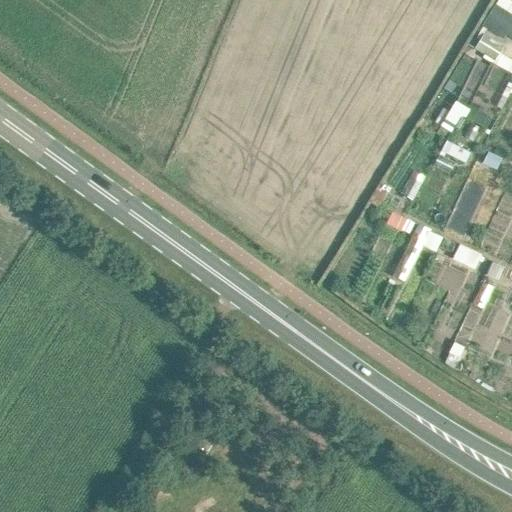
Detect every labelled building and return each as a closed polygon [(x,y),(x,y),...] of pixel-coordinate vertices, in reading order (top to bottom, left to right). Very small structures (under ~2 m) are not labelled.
[(504,0),(497,0),(495,4),(506,11),(508,9),(511,4),(504,0)] [(495,4),(481,26),(503,40),(506,35),(511,25),(511,15),(506,11),(495,4)] [(483,35),(474,49),(484,56),(494,62),(498,55),(503,48),(483,35)] [(449,81),(444,90),(451,95),(456,86),(449,81)] [(464,91),(461,97),(467,100),(470,94),(464,91)] [(438,117),(434,124),(440,127),(444,120),(438,117)] [(461,119),(455,129),(459,131),(465,121),(461,119)] [(471,125),(464,137),(471,141),(478,128),(471,125)] [(446,142),(440,153),(464,165),(470,154),(446,142)] [(488,153),(483,164),(498,170),(503,159),(488,153)] [(439,155),(433,167),(449,175),(455,163),(439,155)] [(413,171),(400,195),(412,201),(424,177),(413,171)] [(378,188),(369,204),(377,209),(386,193),(378,188)] [(387,194),(383,202),(396,209),(400,201),(387,194)] [(391,213),(384,224),(400,232),(406,221),(391,213)] [(407,221),(402,230),(409,233),(413,224),(407,221)] [(418,226),(391,276),(403,282),(429,232),(418,226)] [(444,239),(439,248),(450,254),(455,244),(444,239)] [(459,246),(452,260),(462,265),(473,271),(480,256),(459,246)] [(452,260),(448,268),(458,273),(462,265),(452,260)] [(492,264),(486,276),(497,281),(499,277),(508,281),(511,273),(503,269),(492,264)] [(482,284),(473,305),(482,309),(492,288),(482,284)] [(453,343),(445,363),(456,368),(464,348),(453,343)] [(155,487),(146,501),(154,507),(164,493),(155,487)]
